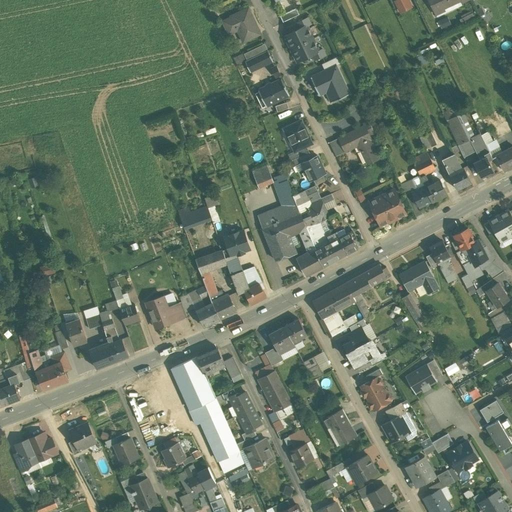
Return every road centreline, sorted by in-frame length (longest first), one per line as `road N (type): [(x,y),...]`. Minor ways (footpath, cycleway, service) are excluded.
road 1 (secondary): [(300,295),(0,420)]
road 2 (residential): [(378,253),(258,0)]
road 3 (residential): [(300,295),(417,511)]
